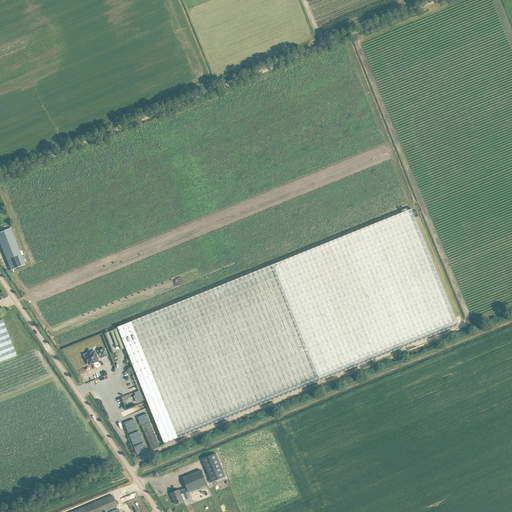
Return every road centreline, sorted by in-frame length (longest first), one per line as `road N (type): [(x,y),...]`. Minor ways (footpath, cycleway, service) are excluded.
road 1 (track): [(0,176),(436,0)]
road 2 (tertiary): [(158,511),(0,277)]
